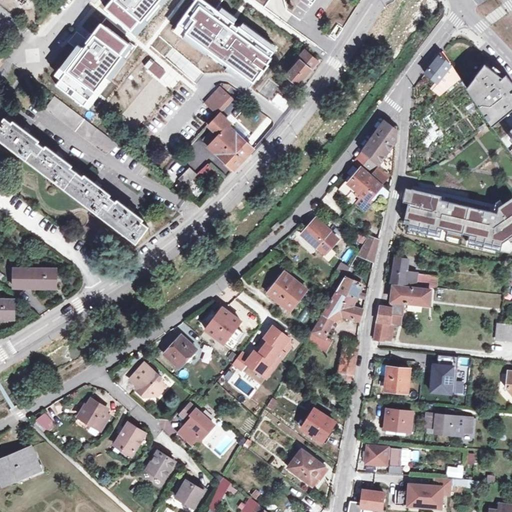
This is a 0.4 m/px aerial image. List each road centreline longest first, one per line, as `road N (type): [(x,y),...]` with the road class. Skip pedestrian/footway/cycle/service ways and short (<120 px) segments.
road 1 (residential): [(0,426),(205,297),(276,238),(397,95)]
road 2 (residential): [(335,511),(397,185),(404,120),(397,95)]
road 3 (tertiary): [(105,289),(198,225),(239,181),(303,108),(373,0)]
road 4 (residential): [(105,289),(87,265),(0,201)]
road 5 (tertiary): [(0,352),(105,289)]
